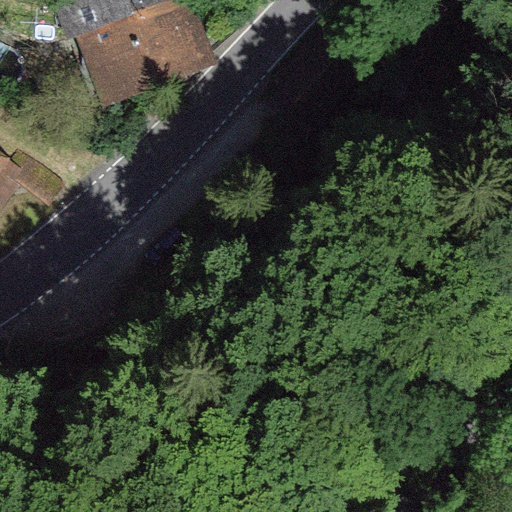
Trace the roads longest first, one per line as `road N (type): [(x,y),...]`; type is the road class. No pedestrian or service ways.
road 1 (tertiary): [(0,295),(123,195),(303,0)]
road 2 (tertiary): [(511,394),(453,454),(377,511)]
road 3 (track): [(123,195),(0,123)]
